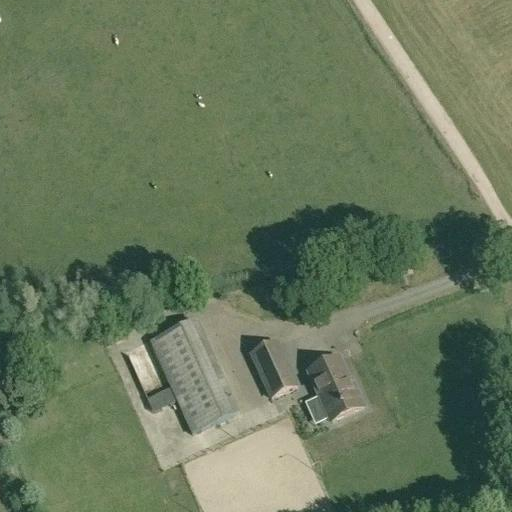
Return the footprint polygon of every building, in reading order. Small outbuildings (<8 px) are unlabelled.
[(410,278),(424,272),(416,255),(402,261),(410,278)] [(331,292),(337,315),(350,312),(344,289),(331,292)] [(193,438),(237,417),(195,325),(151,346),(193,438)] [(271,402),(297,390),(276,346),(251,358),(271,402)] [(363,410),(354,390),(352,391),(339,362),(309,375),(332,424),(363,410)]
